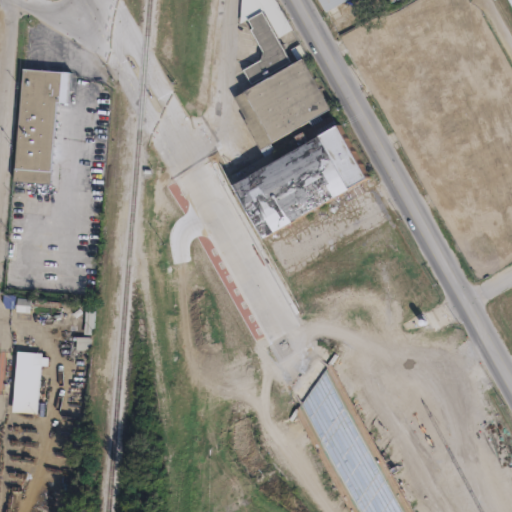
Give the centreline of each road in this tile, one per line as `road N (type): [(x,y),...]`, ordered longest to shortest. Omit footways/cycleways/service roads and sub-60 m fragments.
road 1 (residential): [(295,0),(511,385)]
road 2 (primary): [(315,384),(101,6)]
road 3 (residential): [(0,149),(12,0)]
road 4 (primary): [(384,511),(315,384)]
